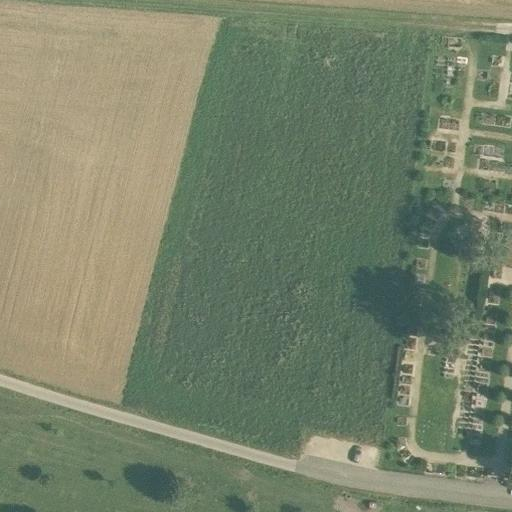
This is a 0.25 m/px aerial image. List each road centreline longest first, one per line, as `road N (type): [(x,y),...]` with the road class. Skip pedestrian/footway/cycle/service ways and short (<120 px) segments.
road 1 (track): [(106,0),(511,31)]
road 2 (track): [(0,384),(283,468)]
